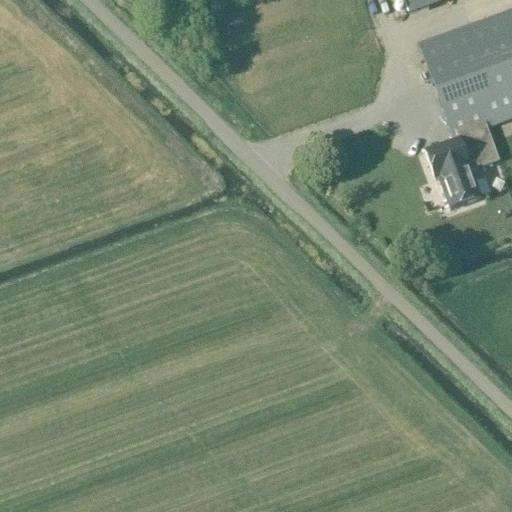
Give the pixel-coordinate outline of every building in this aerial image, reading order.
[(261,0),(207,23),(216,44),(276,19),(267,0),(261,0)] [(269,0),(276,16),(294,8),(290,0),(269,0)] [(399,0),(406,15),(447,0),(399,0)] [(485,131),(511,120),(511,14),(417,49),(451,143),(457,141),(464,162),(435,172),(449,213),(479,202),(470,176),(498,165),(485,131)] [(334,136),(355,128),(349,113),(328,122),(334,136)]
